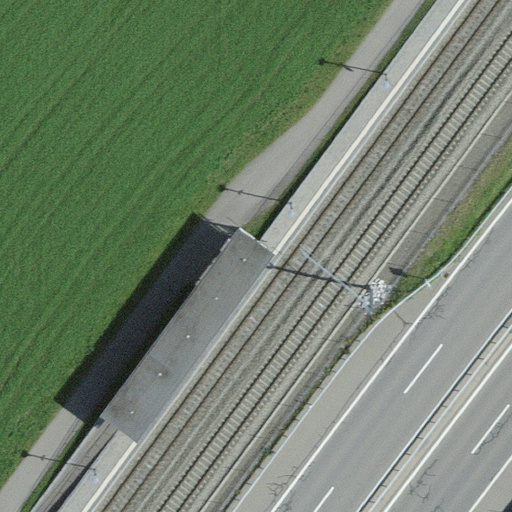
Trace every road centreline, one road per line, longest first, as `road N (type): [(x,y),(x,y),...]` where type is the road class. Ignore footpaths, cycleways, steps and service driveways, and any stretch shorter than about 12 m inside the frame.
road 1 (motorway): [(511,254),(314,511)]
road 2 (motorway): [(427,511),(511,400)]
